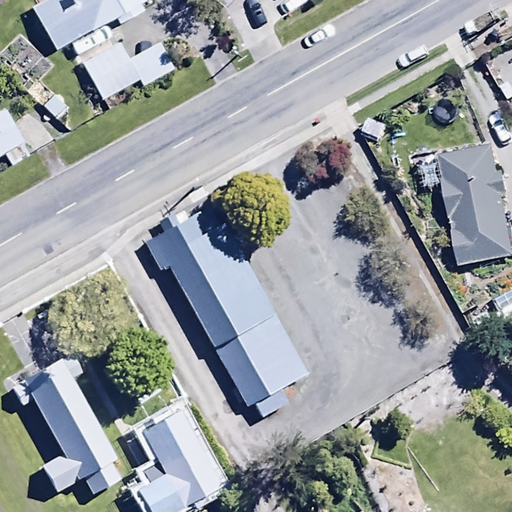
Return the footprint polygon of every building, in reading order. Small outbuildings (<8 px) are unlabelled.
[(46,0),(29,10),(53,53),(113,20),(115,25),(139,12),(137,7),(148,0),(46,0)] [(232,0),(207,0),(221,13),(232,0)] [(123,63),(115,46),(78,65),(100,106),(166,71),(146,35),(127,45),(134,57),(123,63)] [(0,158),(22,145),(2,112),(0,113),(0,158)] [(511,262),(511,260),(489,151),(477,154),(475,143),(437,151),(438,159),(420,163),(427,194),(442,191),(459,273),(511,262)] [(305,379),(212,214),(209,210),(188,221),(184,214),(157,229),(161,236),(140,248),(156,276),(162,273),(243,416),(250,413),(257,424),(284,408),(277,395),(305,379)] [(114,467),(68,385),(78,380),(66,359),(7,391),(18,411),(28,405),(60,462),(39,473),(53,499),(80,484),(88,500),(117,484),(109,469),(114,467)] [(186,511),(219,495),(177,417),(137,438),(155,471),(140,479),(145,487),(133,494),(142,511),(186,511)]
